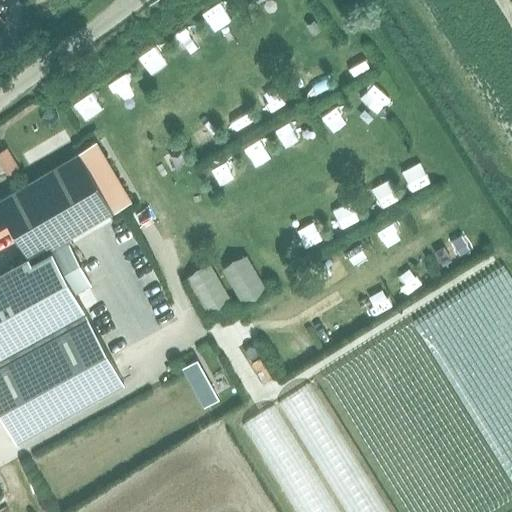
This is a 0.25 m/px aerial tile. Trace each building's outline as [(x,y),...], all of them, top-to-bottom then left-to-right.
[(146,60),(157,52),(145,37),(134,45),(146,60)] [(118,63),(102,71),(114,97),(130,90),(118,63)] [(265,74),(251,90),(266,103),(280,87),(265,74)] [(240,96),(223,105),(232,122),(249,113),(240,96)] [(205,109),(187,119),(196,135),(214,125),(205,109)] [(295,111),(283,128),(303,142),(315,125),(295,111)] [(27,256),(0,270),(0,356),(85,310),(76,293),(93,284),(67,236),(131,198),(97,142),(0,197),(0,231),(11,225),(27,256)] [(326,145),(308,156),(320,174),(338,163),(326,145)] [(207,157),(217,173),(233,163),(224,147),(207,157)] [(328,202),(337,217),(351,208),(342,193),(328,202)] [(303,230),(320,223),(316,214),(299,221),(303,230)] [(279,228),(264,238),(274,254),(290,244),(279,228)] [(237,271),(253,262),(244,246),(228,254),(237,271)] [(214,287),(217,271),(205,268),(201,284),(214,287)] [(124,380),(85,310),(0,356),(0,410),(16,439),(124,380)] [(181,366),(203,404),(218,395),(197,357),(181,366)]
